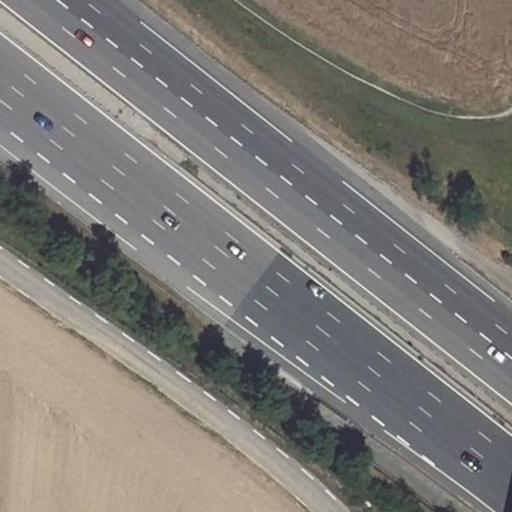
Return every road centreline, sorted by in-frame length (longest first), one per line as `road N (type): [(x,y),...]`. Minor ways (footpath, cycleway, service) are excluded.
road 1 (motorway): [(0,78),(511,480)]
road 2 (motorway): [(511,358),(57,0)]
